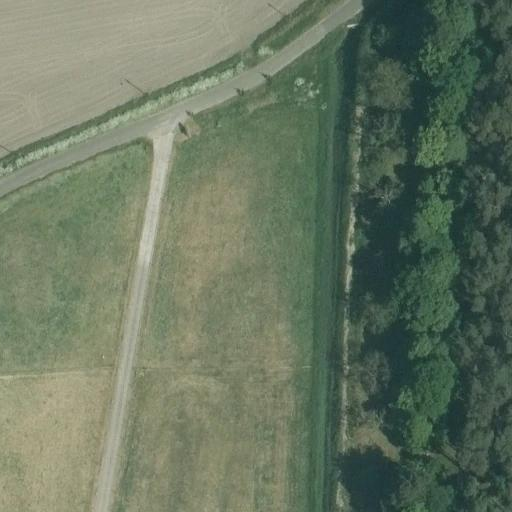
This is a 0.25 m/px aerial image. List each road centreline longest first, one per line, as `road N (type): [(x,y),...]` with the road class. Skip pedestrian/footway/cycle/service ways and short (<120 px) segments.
road 1 (track): [(444,0),(418,511)]
road 2 (unclassified): [(364,0),(255,83),(0,192)]
